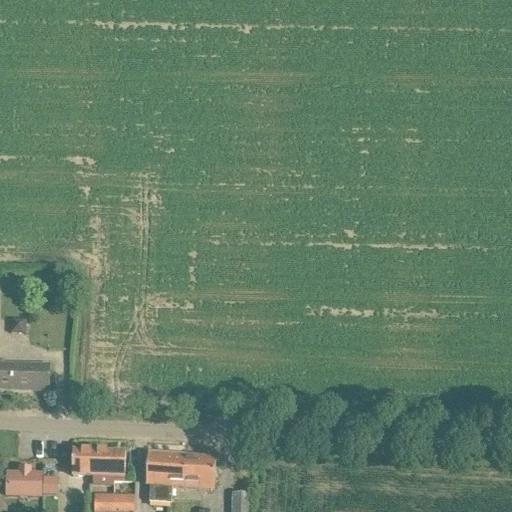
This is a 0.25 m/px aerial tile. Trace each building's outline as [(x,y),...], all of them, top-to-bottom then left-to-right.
[(0,389),(49,392),(50,369),(5,367),(6,360),(0,360),(0,389)] [(73,452),(73,480),(126,481),(126,454),(73,452)] [(172,505),(173,489),(172,489),(173,473),(186,474),(187,457),(149,454),(146,488),(151,488),(150,503),(172,505)] [(217,459),(187,457),(186,474),(173,473),(172,489),(173,489),(214,491),(217,459)] [(20,471),(20,475),(8,475),(8,497),(42,498),(42,496),(42,482),(42,476),(30,476),(31,472),(20,471)] [(56,482),(42,482),(42,496),(56,497),(56,482)] [(248,511),(249,495),(234,495),(233,511),(248,511)] [(136,511),(136,498),(96,496),(95,511),(136,511)]
